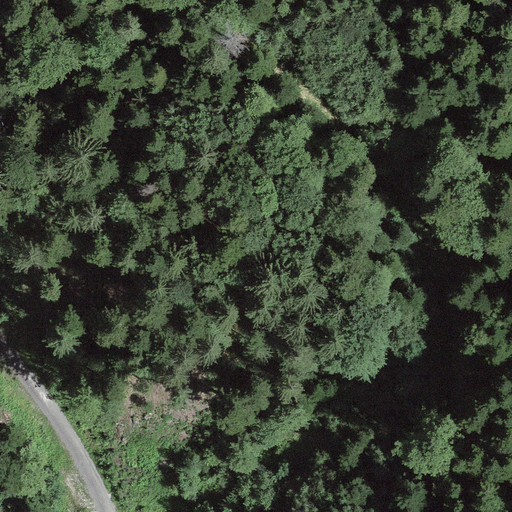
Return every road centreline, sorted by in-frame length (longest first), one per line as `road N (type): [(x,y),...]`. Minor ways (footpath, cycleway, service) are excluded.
road 1 (track): [(448,511),(435,478),(450,374),(439,266),(375,163),(285,63),(230,31),(222,0)]
road 2 (track): [(104,511),(91,474),(0,345)]
